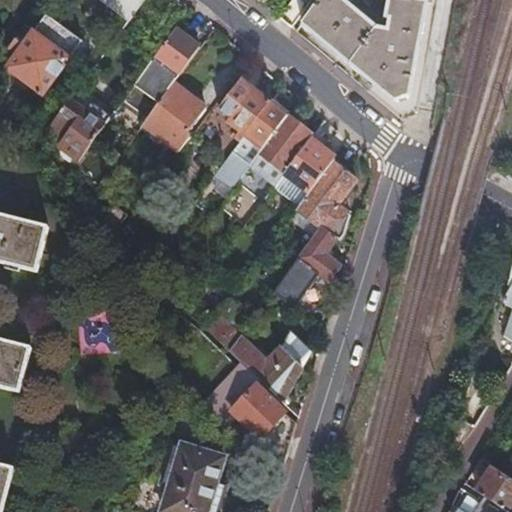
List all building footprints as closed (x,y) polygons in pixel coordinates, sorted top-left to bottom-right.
[(144,0),(142,3),(140,6),(155,17),(167,0),(144,0)] [(293,0),(280,18),(292,27),(308,6),(300,0),(293,0)] [(375,27),(342,0),(318,0),(302,23),(373,82),(371,84),(373,86),(369,92),(403,121),(417,116),(425,68),(415,66),(428,1),(423,0),(390,0),(388,17),(391,18),(389,30),(375,27)] [(25,43),(17,37),(0,58),(0,64),(42,95),(82,43),(47,16),(25,43)] [(175,30),(134,86),(158,103),(173,83),(178,75),(199,47),(175,30)] [(237,137),(241,141),(271,102),(242,80),(220,108),(231,117),(227,122),(240,132),(237,137)] [(192,98),(173,83),(158,103),(142,123),(161,138),(162,138),(192,98)] [(81,85),(48,129),(58,136),(55,140),(58,145),(57,147),(78,162),(104,128),(103,127),(115,111),(81,85)] [(207,109),(192,98),(162,138),(161,138),(180,152),(193,135),(190,132),(207,109)] [(241,141),(214,176),(220,181),(230,189),(251,162),(258,152),(286,116),(287,114),(271,102),(241,141)] [(286,116),(258,152),(284,173),(310,139),(313,136),(286,116)] [(310,139),(284,173),(277,182),(273,187),(298,206),(332,162),(335,158),(310,139)] [(284,173),(258,152),(251,162),(277,182),(284,173)] [(332,162),(298,206),(296,209),(318,225),(313,232),(316,234),(321,228),(337,239),(339,241),(343,235),(350,215),(338,206),(356,181),(332,162)] [(230,189),(220,181),(214,190),(224,198),(230,189)] [(112,204),(99,221),(113,232),(126,214),(112,204)] [(318,225),(296,209),(288,218),(313,238),(316,234),(313,232),(318,225)] [(0,263),(37,273),(49,228),(15,219),(16,214),(8,212),(2,210),(0,215),(0,263)] [(337,239),(321,228),(316,234),(313,238),(272,293),(294,310),(320,276),(330,283),(341,268),(325,255),(337,239)] [(503,304),(511,309),(503,335),(511,340),(511,262),(506,286),(510,287),(503,299),(503,304)] [(203,289),(198,284),(189,296),(194,300),(203,289)] [(215,314),(204,329),(228,352),(239,337),(215,314)] [(239,337),(228,352),(244,368),(259,383),(281,404),(311,352),(290,332),(280,346),(265,362),(239,337)] [(0,388),(19,394),(31,349),(0,340),(0,388)] [(285,415),(256,387),(259,383),(244,368),(201,412),(226,430),(238,418),(261,440),(285,415)] [(290,407),(288,411),(297,419),(299,412),(290,407)] [(216,511),(219,502),(211,499),(216,484),(224,459),(171,441),(157,483),(167,486),(159,511),(216,511)] [(0,511),(2,511),(14,469),(0,465),(0,511)] [(511,482),(490,469),(476,492),(491,503),(507,511),(511,511),(511,509),(508,507),(511,499),(511,482)] [(224,487),(216,484),(211,499),(219,502),(224,487)] [(507,511),(491,503),(483,504),(460,489),(451,506),(458,511),(457,511),(507,511)]
